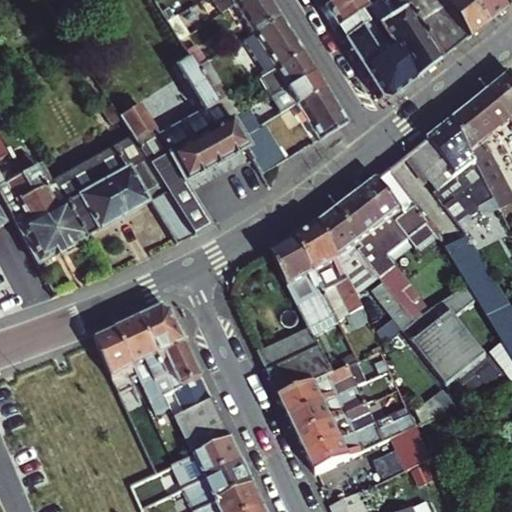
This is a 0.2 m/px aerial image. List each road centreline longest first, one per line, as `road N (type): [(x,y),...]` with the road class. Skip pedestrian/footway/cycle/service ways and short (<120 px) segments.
road 1 (residential): [(189,271),(300,511)]
road 2 (tertiary): [(377,147),(189,271)]
road 3 (tertiary): [(189,271),(0,350)]
road 4 (residential): [(377,147),(286,0)]
road 5 (tertiary): [(511,41),(377,147)]
